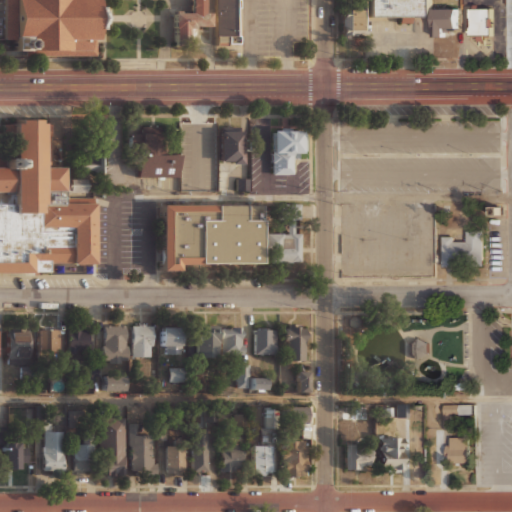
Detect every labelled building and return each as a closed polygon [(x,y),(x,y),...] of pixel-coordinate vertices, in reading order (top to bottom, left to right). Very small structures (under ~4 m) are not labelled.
[(95,55),(24,55),(24,50),(13,50),(13,39),(4,39),(4,0),(95,0),(95,7),(97,7),(97,29),(95,29),(95,55)] [(173,13),(173,28),(174,28),(174,39),(187,39),(187,26),(209,26),(209,25),(211,25),(211,12),(203,12),(203,0),(214,0),(215,45),(227,45),(227,43),(237,43),(237,0),(190,0),(190,13),(173,13)] [(399,22),(399,16),(368,16),(368,0),(431,0),(431,16),(410,16),(410,22),(399,22)] [(366,35),(342,35),(342,9),(359,9),(359,1),(366,1),(366,35)] [(477,34),(469,34),(469,26),(470,26),(470,18),(469,18),(469,8),(473,8),(473,4),(477,4),(477,8),(491,8),(491,34),(483,34),(483,40),(477,40),(477,34)] [(457,27),(444,27),(444,36),(435,36),(435,9),(457,9),(457,27)] [(49,271),(0,271),(0,167),(3,167),(3,158),(12,158),(12,123),(16,123),(16,120),(37,120),(37,123),(42,123),(42,124),(49,124),(49,167),(63,167),(63,198),(92,198),(93,202),(94,202),(94,263),(86,263),(86,267),(78,267),(78,263),(71,263),(71,262),(49,262),(49,271)] [(137,146),(129,146),(129,134),(139,134),(139,127),(156,127),(156,133),(159,133),(159,155),(174,155),(174,177),(137,177),(137,146)] [(221,127),(234,127),(234,131),(241,131),(241,154),(242,154),(242,156),(243,156),(243,164),(232,164),(232,162),(230,162),(230,161),(219,161),(219,131),(221,131),(221,127)] [(270,173),(291,173),(291,153),(298,153),(298,151),(304,151),(305,147),(305,137),(302,132),(296,132),(296,130),(283,130),(283,131),(277,131),(277,130),(266,130),(267,153),(270,153),(269,162),(271,162),(270,173)] [(92,170),(83,170),(83,178),(85,178),(85,192),(65,192),(65,178),(78,178),(78,170),(76,170),(76,160),(82,160),(82,147),(78,147),(78,139),(103,139),(103,173),(92,173),(92,170)] [(236,190),(236,178),(247,178),(247,190),(236,190)] [(265,264),(299,264),(299,233),(292,233),(292,219),(299,219),(299,204),(276,204),(276,219),(285,219),(285,233),(265,233),(265,264)] [(258,263),(197,263),(197,264),(178,264),(178,270),(160,270),(159,205),(258,205),(258,263)] [(483,264),(453,264),(453,266),(443,266),(443,236),(454,236),(454,242),(467,242),(467,230),(483,230),(483,264)] [(194,357),(194,326),(217,325),(217,357),(194,357)] [(109,363),(109,359),(101,359),(101,346),(103,346),(103,326),(125,326),(125,346),(127,346),(127,359),(120,359),(120,363),(109,363)] [(131,356),(130,326),(152,326),(152,356),(131,356)] [(220,329),(231,329),(231,327),(241,327),(241,345),(244,345),(244,354),(220,354),(220,329)] [(286,327),(299,327),(299,328),(303,328),(304,360),(282,360),(282,328),(286,328),(286,327)] [(160,328),(180,328),(181,354),(165,354),(165,345),(160,345),(160,328)] [(37,330),(59,329),(59,351),(37,351),(37,330)] [(67,353),(67,329),(88,329),(88,353),(67,353)] [(6,358),(6,330),(28,330),(28,358),(6,358)] [(253,330),(274,330),(274,354),(253,354),(253,330)] [(430,343),(415,336),(408,352),(422,359),(430,343)] [(236,364),(249,364),(249,377),(248,377),(248,388),(236,388),(236,364)] [(78,381),(78,366),(97,366),(97,381),(78,381)] [(168,368),(187,368),(187,381),(168,381),(168,368)] [(36,380),(21,380),(21,369),(36,369),(36,380)] [(297,392),(297,381),(295,381),(295,371),(301,371),(301,369),(308,369),(308,392),(297,392)] [(102,390),(102,376),(123,376),(123,390),(102,390)] [(250,378),(268,378),(268,389),(250,389),(250,378)] [(396,417),(408,416),(407,403),(396,404),(396,417)] [(472,404),(442,404),(443,429),(450,429),(449,414),(472,414),(472,404)] [(264,407),(265,428),(278,428),(278,406),(264,407)] [(308,406),(285,406),(284,423),(308,423),(308,406)] [(53,407),(62,407),(62,422),(53,421),(53,407)] [(100,418),(124,418),(124,475),(99,475),(100,418)] [(127,423),(137,422),(137,434),(151,435),(155,477),(129,477),(127,423)] [(191,429),(206,428),(207,471),(191,471),(191,429)] [(42,431),(60,431),(62,473),(40,471),(42,431)] [(377,436),(400,437),(402,471),(377,470),(377,436)] [(468,437),(447,437),(447,462),(468,463),(468,437)] [(2,440),(19,441),(18,447),(26,447),(26,462),(17,462),(17,469),(2,469),(2,440)] [(283,441),(304,440),(304,445),(306,445),(306,477),(282,476),(283,441)] [(343,444),(368,443),(369,470),(346,470),(343,444)] [(70,445),(91,444),(93,473),(70,471),(70,445)] [(253,445),(271,445),(271,475),(252,475),(253,445)] [(164,446),(183,447),(183,473),(164,473),(164,446)] [(218,449),(242,449),(244,471),(218,472),(218,449)]
